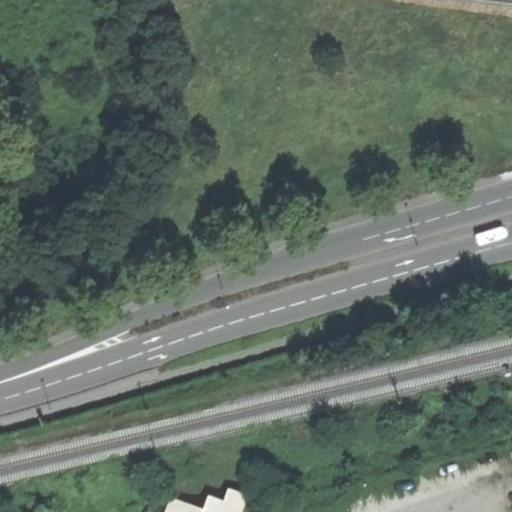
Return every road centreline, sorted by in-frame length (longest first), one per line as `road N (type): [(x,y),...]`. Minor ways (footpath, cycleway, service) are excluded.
road 1 (secondary): [(511,198),(220,287),(0,382)]
road 2 (secondary): [(0,384),(511,231)]
road 3 (tertiary): [(0,385),(179,347),(511,253)]
